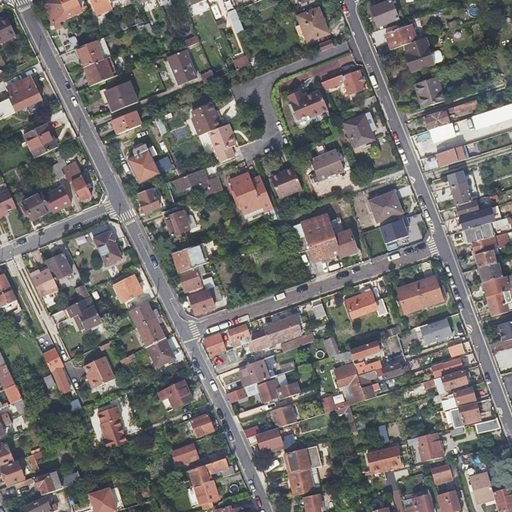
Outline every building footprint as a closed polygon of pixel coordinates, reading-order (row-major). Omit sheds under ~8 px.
[(64,14),(58,0),(51,0),(43,3),(52,27),(67,20),(64,14)] [(81,14),(78,8),(74,0),(58,0),(64,14),(70,12),(72,18),(81,14)] [(89,0),(94,12),(102,9),(110,6),(108,3),(107,0),(89,0)] [(205,22),(209,20),(213,19),(205,0),(198,0),(196,1),(205,22)] [(234,7),(235,10),(236,11),(254,3),(252,0),(239,0),(241,4),(234,7)] [(397,4),(395,5),(393,6),(392,3),(391,1),(391,0),(370,9),(378,28),(402,18),(397,4)] [(221,2),(212,4),(216,19),(225,17),(221,2)] [(307,42),(318,37),(329,33),(319,9),(298,17),(307,42)] [(237,34),(244,31),(236,11),(235,10),(228,13),(237,34)] [(0,19),(0,44),(16,36),(6,16),(0,19)] [(218,20),(219,29),(227,28),(225,19),(218,20)] [(123,21),(116,23),(120,31),(126,29),(123,21)] [(447,24),(448,27),(449,31),(459,27),(457,21),(447,24)] [(141,23),(130,27),(132,33),(144,29),(141,23)] [(391,51),(401,47),(417,42),(410,24),(385,33),(391,51)] [(192,27),(199,43),(207,39),(204,30),(201,31),(198,25),(192,27)] [(410,64),(432,57),(430,53),(425,39),(417,42),(401,47),(407,65),(410,64)] [(322,43),(323,46),(324,50),(332,46),(330,40),(322,43)] [(66,53),(75,49),(78,48),(75,41),(63,45),(66,53)] [(78,48),(75,49),(83,68),(101,61),(93,42),(78,48)] [(432,57),(434,64),(441,61),(442,59),(439,52),(437,51),(430,53),(432,57)] [(178,85),(186,81),(195,77),(184,52),(167,59),(178,85)] [(249,66),(247,62),(246,57),(231,63),(234,72),(249,66)] [(432,57),(410,64),(413,72),(434,64),(432,57)] [(101,61),(83,68),(91,86),(111,78),(103,60),(101,61)] [(321,83),(322,86),(324,90),(344,82),(349,94),(365,87),(358,70),(343,76),(342,74),(321,83)] [(214,80),(211,73),(200,77),(203,85),(214,80)] [(415,84),(419,96),(423,109),(445,102),(437,77),(415,84)] [(10,97),(10,98),(11,99),(0,104),(0,118),(27,107),(29,111),(43,104),(31,78),(8,88),(11,96),(10,97)] [(137,102),(132,92),(128,82),(106,91),(114,112),(137,102)] [(289,102),(293,111),(297,120),(308,116),(310,119),(328,111),(319,90),(307,95),(303,97),(302,95),(300,91),(289,96),(291,102),(289,102)] [(364,107),(370,104),(377,102),(374,95),(361,100),(364,107)] [(478,100),(458,106),(461,114),(480,108),(478,100)] [(511,104),(488,111),(492,122),(511,115),(511,104)] [(207,133),(221,127),(218,119),(215,120),(212,113),(208,105),(190,112),(192,118),(189,119),(196,137),(207,133)] [(430,130),(449,124),(447,115),(453,113),(452,108),(424,117),(429,130),(430,130)] [(140,126),(137,119),(134,112),(111,121),(117,135),(140,126)] [(368,113),(353,119),(344,123),(354,147),(375,139),(371,131),(375,129),(368,113)] [(451,123),(450,123),(449,124),(430,130),(433,141),(455,134),(451,123)] [(233,156),(232,152),(230,148),(235,145),(227,125),(221,127),(207,133),(218,163),(233,156)] [(56,148),(50,137),(45,126),(25,136),(36,158),(56,148)] [(319,156),(315,158),(311,160),(321,183),(329,180),(338,176),(346,173),(336,150),(328,153),(325,145),(316,148),(319,156)] [(485,154),(492,151),(490,145),(483,147),(485,154)] [(137,160),(133,162),(129,164),(139,184),(158,175),(144,147),(141,146),(134,149),(133,153),(137,160)] [(467,159),(465,153),(463,146),(436,155),(440,168),(467,159)] [(59,164),(61,168),(66,166),(62,157),(57,159),(59,164)] [(53,172),(55,176),(56,179),(65,175),(61,168),(59,164),(54,167),(56,171),(53,172)] [(271,181),(274,189),(277,197),(300,187),(292,166),(277,172),(279,178),(271,181)] [(74,188),(77,194),(81,201),(92,196),(78,168),(65,174),(72,189),(74,188)] [(191,186),(192,188),(193,191),(203,187),(209,185),(202,169),(174,180),(178,190),(191,186)] [(451,188),(456,206),(472,202),(469,192),(464,178),(462,171),(448,175),(452,187),(451,188)] [(240,195),(235,196),(243,215),(262,207),(263,212),(273,208),(259,177),(251,180),(248,172),(229,180),(233,191),(238,189),(240,195)] [(279,178),(277,172),(268,175),(271,181),(279,178)] [(476,190),(472,176),(464,178),(469,192),(476,190)] [(203,187),(206,195),(212,193),(209,185),(203,187)] [(43,196),(51,211),(52,213),(71,204),(63,186),(43,196)] [(141,203),(140,203),(144,214),(159,208),(152,189),(137,195),(141,203)] [(16,207),(12,198),(8,190),(0,193),(0,216),(4,215),(3,213),(7,211),(16,207)] [(393,191),(380,196),(368,201),(377,223),(402,212),(393,191)] [(32,220),(42,216),(51,211),(43,196),(42,193),(23,202),(32,220)] [(479,202),(480,205),(481,208),(490,205),(488,199),(479,202)] [(456,206),(459,217),(478,212),(475,201),(472,202),(456,206)] [(187,217),(187,214),(186,212),(183,213),(180,205),(162,212),(171,238),(189,232),(184,218),(187,217)] [(262,207),(243,215),(245,219),(263,212),(262,207)] [(337,212),(326,216),(331,230),(341,226),(337,212)] [(459,217),(463,231),(482,226),(478,212),(459,217)] [(505,214),(489,219),(491,223),(506,219),(505,214)] [(340,254),(334,237),(331,230),(326,216),(291,228),(299,253),(310,250),(314,263),(340,254)] [(467,243),(471,242),(491,237),(492,236),(490,229),(509,224),(508,218),(506,219),(491,223),(482,226),(463,231),(467,243)] [(497,241),(511,236),(511,230),(496,235),(497,241)] [(340,254),(340,256),(341,257),(357,252),(349,231),(334,237),(340,254)] [(113,256),(116,254),(118,253),(108,232),(93,239),(105,265),(115,260),(113,256)] [(472,256),(474,255),(491,251),(495,249),(491,237),(471,242),(473,250),(471,251),(472,256)] [(178,274),(196,268),(207,264),(200,245),(172,254),(178,274)] [(474,255),(478,268),(495,264),(491,251),(474,255)] [(54,281),(63,277),(71,274),(62,255),(45,262),(48,269),(54,281)] [(478,268),(482,283),(501,278),(497,263),(495,264),(478,268)] [(195,294),(202,291),(194,270),(196,269),(196,268),(178,274),(184,292),(193,289),(195,294)] [(54,281),(48,269),(30,277),(40,298),(58,289),(54,281)] [(4,275),(0,277),(0,296),(12,291),(4,275)] [(511,275),(501,278),(482,283),(486,296),(511,288),(511,275)] [(114,285),(118,293),(123,302),(142,292),(133,276),(114,285)] [(443,300),(439,289),(434,277),(416,284),(424,307),(443,300)] [(424,307),(416,284),(397,291),(405,314),(424,307)] [(82,300),(89,297),(84,286),(76,290),(82,300)] [(216,286),(202,291),(195,294),(186,297),(193,316),(214,308),(213,303),(221,301),(216,286)] [(511,288),(486,296),(492,316),(509,311),(506,301),(511,300),(511,296),(511,295),(511,288)] [(381,300),(378,301),(374,302),(370,290),(364,292),(365,294),(345,301),(352,319),(377,309),(380,317),(387,314),(381,300)] [(67,308),(72,318),(74,317),(78,315),(84,329),(85,331),(101,322),(89,297),(82,300),(67,308)] [(137,327),(156,318),(154,315),(153,316),(146,303),(129,311),(137,327)] [(324,316),(321,311),(319,305),(314,307),(318,318),(324,316)] [(78,315),(74,317),(80,331),(84,329),(78,315)] [(147,347),(164,338),(156,322),(157,321),(156,318),(137,327),(147,347)] [(260,332),(260,333),(252,336),(254,341),(286,330),(297,326),(294,318),(267,327),(268,329),(260,332)] [(511,320),(497,325),(502,342),(511,339),(511,320)] [(428,327),(430,334),(433,342),(451,335),(446,321),(428,327)] [(254,341),(252,336),(252,335),(248,336),(244,326),(227,332),(232,344),(234,349),(251,342),(254,341)] [(286,330),(254,341),(251,342),(254,351),(289,339),(286,330)] [(36,338),(43,351),(52,346),(45,334),(36,338)] [(203,340),(206,349),(209,355),(224,350),(223,347),(219,335),(203,340)] [(314,342),(312,338),(311,335),(282,345),(284,352),(314,342)] [(174,358),(164,338),(147,347),(157,366),(174,358)] [(377,341),(363,346),(350,351),(353,362),(380,352),(377,341)] [(448,348),(450,353),(451,357),(465,353),(461,343),(448,348)] [(136,354),(121,360),(124,368),(139,362),(136,354)] [(116,379),(105,357),(94,362),(104,384),(116,379)] [(59,367),(61,366),(63,365),(60,358),(46,364),(49,370),(52,369),(63,394),(70,391),(59,367)] [(431,367),(433,372),(434,377),(462,368),(459,358),(431,367)] [(244,388),(257,383),(270,379),(263,360),(252,364),(253,366),(248,368),(238,371),(244,388)] [(93,390),(104,384),(94,362),(84,366),(88,375),(91,381),(89,382),(93,390)] [(280,365),(282,373),(296,369),(294,362),(280,365)] [(358,377),(383,369),(381,364),(362,369),(360,363),(354,365),(357,375),(358,377)] [(377,378),(380,376),(384,375),(385,379),(410,371),(408,366),(401,369),(399,364),(383,369),(358,377),(361,390),(370,387),(367,379),(376,376),(377,378)] [(5,391),(16,387),(6,365),(0,367),(0,380),(5,391)] [(338,381),(357,375),(354,365),(335,372),(338,381)] [(295,370),(277,376),(279,382),(297,376),(295,370)] [(442,377),(445,383),(447,390),(467,384),(462,371),(442,377)] [(52,375),(45,377),(49,389),(57,386),(52,375)] [(361,390),(358,377),(357,375),(338,381),(340,388),(350,385),(355,400),(356,404),(365,401),(361,390)] [(437,379),(433,380),(429,381),(431,388),(439,385),(437,379)] [(191,399),(187,390),(183,381),(165,389),(173,407),(191,399)] [(264,402),(271,400),(278,398),(280,400),(300,394),(296,383),(285,387),(287,392),(278,396),(272,381),(259,386),(264,402)] [(375,398),(383,396),(391,393),(387,381),(379,384),(380,390),(373,392),(375,398)] [(429,381),(401,390),(405,401),(432,392),(431,388),(429,381)] [(22,400),(16,387),(5,391),(12,404),(15,403),(22,400)] [(449,396),(450,397),(450,399),(443,401),(445,410),(450,409),(459,407),(476,402),(472,387),(455,392),(455,394),(449,396)] [(140,394),(138,388),(125,393),(127,399),(140,394)] [(173,407),(165,389),(158,392),(166,411),(173,407)] [(66,402),(72,399),(69,394),(63,396),(66,402)] [(429,402),(429,404),(429,405),(436,403),(436,400),(442,398),(441,394),(419,400),(420,405),(429,402)] [(28,411),(22,400),(15,403),(20,414),(22,414),(28,411)] [(68,402),(70,412),(82,409),(80,400),(68,402)] [(344,403),(345,408),(349,406),(356,404),(355,400),(344,403)] [(0,418),(0,409),(2,409),(0,404),(0,436),(4,434),(1,428),(11,424),(6,415),(0,418)] [(460,412),(461,418),(463,424),(480,420),(476,404),(459,408),(460,412)] [(271,411),(277,429),(297,422),(291,405),(271,411)] [(103,440),(107,451),(115,448),(128,443),(118,418),(121,417),(117,406),(97,414),(101,425),(100,425),(105,439),(103,440)] [(350,428),(355,427),(349,406),(345,408),(334,411),(337,420),(347,418),(350,428)] [(31,420),(28,411),(22,414),(26,422),(31,420)] [(190,420),(193,428),(196,436),(213,430),(207,414),(190,420)] [(497,420),(490,421),(483,423),(485,433),(501,429),(497,420)] [(246,438),(255,436),(261,434),(258,426),(243,431),(246,438)] [(255,436),(246,438),(250,446),(258,444),(262,455),(283,450),(277,429),(261,434),(255,436)] [(431,458),(431,459),(431,460),(442,457),(437,434),(419,438),(422,451),(420,451),(422,460),(431,458)] [(0,445),(0,465),(12,460),(5,444),(0,445)] [(177,467),(184,464),(192,461),(199,459),(193,445),(172,453),(177,467)] [(289,475),(308,470),(321,467),(316,446),(283,455),(286,463),(283,464),(285,475),(289,475)] [(367,456),(369,464),(371,472),(401,465),(397,449),(367,456)] [(36,474),(38,473),(40,472),(36,460),(43,457),(41,452),(29,456),(36,474)] [(227,467),(226,463),(224,458),(189,470),(195,486),(212,480),(210,473),(227,467)] [(9,486),(16,483),(24,480),(17,462),(2,468),(9,486)] [(227,467),(210,473),(212,480),(229,474),(227,467)] [(453,481),(451,474),(449,467),(431,471),(435,486),(453,481)] [(308,470),(289,475),(294,497),(313,492),(308,470)] [(56,473),(46,477),(35,481),(38,488),(40,488),(43,496),(81,483),(78,473),(59,480),(56,473)] [(494,498),(493,493),(488,474),(469,479),(471,487),(472,492),(475,502),(484,500),(494,498)] [(15,485),(16,487),(17,489),(33,483),(31,479),(15,485)] [(218,498),(215,489),(212,480),(195,486),(193,486),(200,505),(218,498)] [(333,487),(337,500),(340,511),(343,511),(348,511),(341,485),(333,487)] [(498,511),(506,511),(508,511),(511,510),(511,493),(510,488),(493,493),(494,498),(496,503),(498,511)] [(110,489),(89,495),(94,511),(115,511),(117,511),(110,489)] [(454,492),(446,494),(438,497),(442,511),(455,511),(460,511),(454,492)] [(319,511),(321,511),(322,511),(320,504),(323,503),(321,496),(301,501),(302,508),(306,507),(306,511),(319,511)] [(406,511),(432,511),(428,496),(413,500),(415,507),(406,509),(406,511)] [(486,506),(496,503),(494,498),(484,500),(486,506)] [(49,508),(44,500),(25,509),(26,511),(57,511),(54,506),(49,508)]
